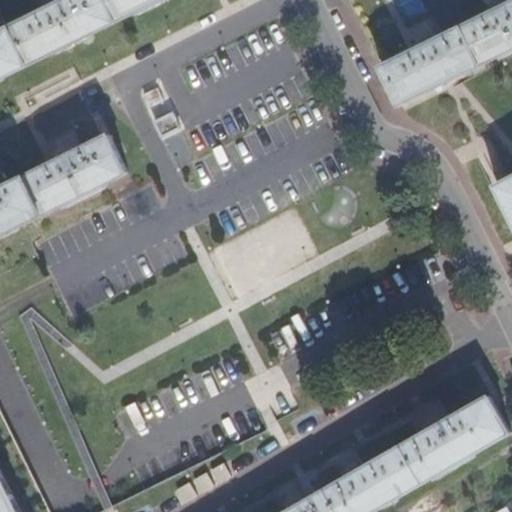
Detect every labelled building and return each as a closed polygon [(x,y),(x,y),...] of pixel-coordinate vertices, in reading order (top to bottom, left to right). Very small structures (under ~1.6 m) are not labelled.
[(62,0),(0,30),(0,77),(119,20),(159,0),(62,0)] [(511,4),(381,68),(398,105),(467,73),(511,50),(511,4)] [(162,116),(153,120),(160,136),(180,128),(173,113),(173,112),(162,116)] [(0,234),(130,172),(112,134),(0,187),(0,511),(20,511),(0,468),(0,234)] [(511,179),(500,186),(511,210),(511,179)] [(359,511),(510,440),(498,414),(493,403),(264,511),(359,511)]
